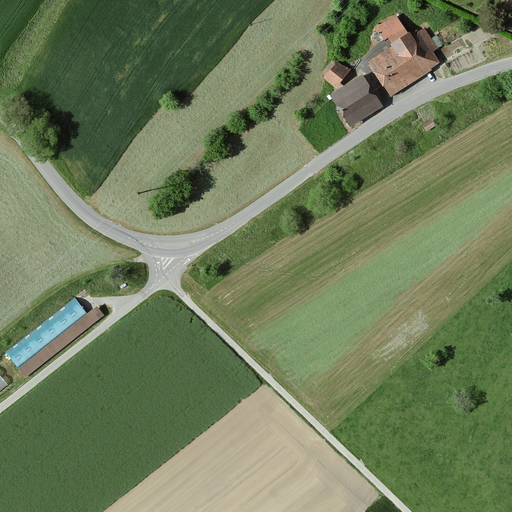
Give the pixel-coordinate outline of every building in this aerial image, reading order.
[(409,35),(368,61),(391,97),(446,62),(423,26),(409,35)] [(350,72),(338,62),(322,80),(334,90),(350,72)] [(364,75),(330,96),(348,125),(382,104),(364,75)] [(432,119),(423,125),(427,131),(436,125),(432,119)] [(180,333),(160,338),(165,355),(184,350),(180,333)] [(144,339),(105,366),(117,382),(155,355),(144,339)] [(0,389),(8,383),(0,372),(0,389)]
